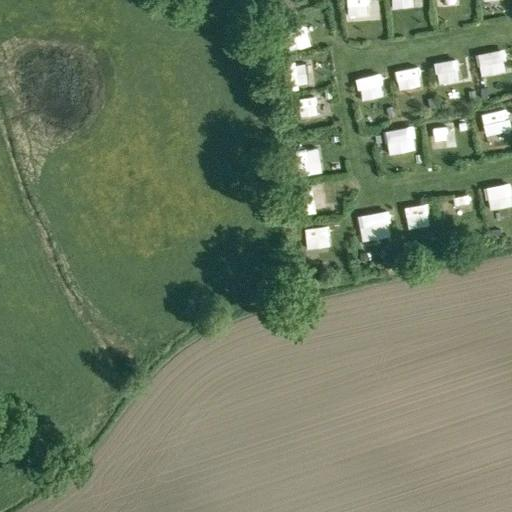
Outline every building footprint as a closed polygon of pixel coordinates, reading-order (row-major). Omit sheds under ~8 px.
[(395,2),(396,21),(416,19),(415,0),(395,2)] [(505,8),(504,0),(483,0),(485,11),(505,8)] [(378,27),(378,2),(347,2),(347,27),(378,27)] [(297,27),(305,45),(325,36),(317,18),(297,27)] [(481,84),(509,81),(507,58),(479,61),(481,84)] [(460,63),(436,68),(440,89),(464,84),(460,63)] [(416,76),(397,80),(400,92),(418,88),(416,76)] [(386,101),(381,79),(354,85),(359,107),(386,101)] [(322,121),(321,101),(297,103),(298,123),(322,121)] [(488,141),(509,135),(503,115),(483,121),(488,141)] [(392,151),(423,145),(420,131),(389,138),(392,151)] [(489,214),(511,210),(511,188),(485,192),(489,214)] [(305,217),(317,214),(312,193),(301,195),(305,217)] [(444,203),(446,214),(479,208),(477,197),(444,203)] [(404,212),(406,224),(432,220),(430,208),(404,212)] [(365,242),(383,239),(379,217),(361,220),(365,242)] [(306,238),(309,264),(318,262),(315,237),(306,238)]
